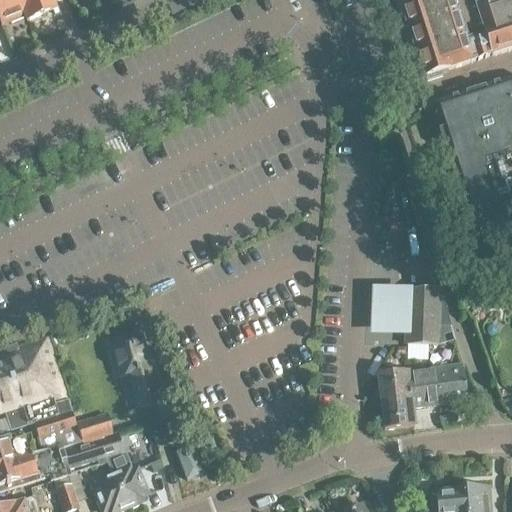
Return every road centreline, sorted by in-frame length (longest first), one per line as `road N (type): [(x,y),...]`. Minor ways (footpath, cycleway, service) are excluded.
road 1 (residential): [(348,461),(370,108),(347,0)]
road 2 (residential): [(0,87),(184,0)]
road 3 (residential): [(348,461),(511,444)]
road 4 (residential): [(212,511),(348,461)]
